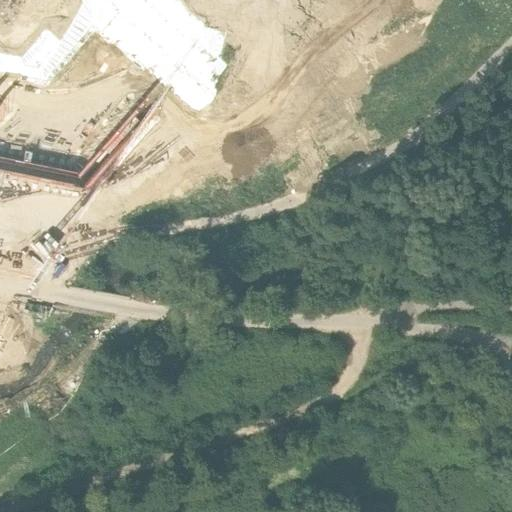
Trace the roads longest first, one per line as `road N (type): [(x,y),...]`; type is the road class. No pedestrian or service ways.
road 1 (track): [(11,292),(39,258),(70,245),(276,198),(413,145),(511,56)]
road 2 (track): [(11,292),(206,323),(359,322)]
road 3 (motorway): [(0,214),(189,0)]
road 4 (motorway): [(130,0),(0,147)]
road 5 (track): [(359,322),(511,310)]
